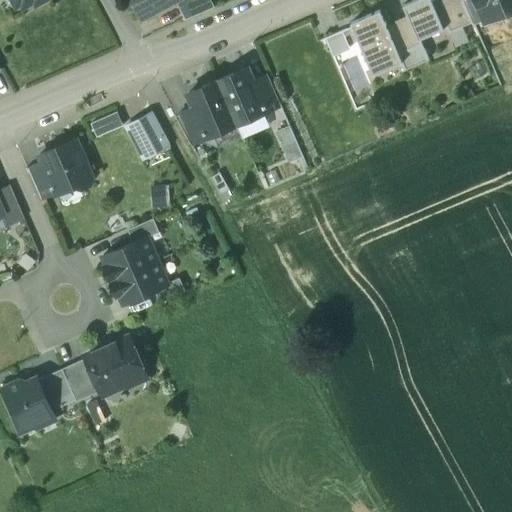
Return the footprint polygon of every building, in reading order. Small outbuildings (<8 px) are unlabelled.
[(133,0),(143,17),(174,0),(133,0)] [(210,0),(189,0),(178,6),(185,20),(215,8),(210,0)] [(420,40),(444,29),(432,1),(431,0),(416,0),(403,6),(407,16),(386,24),(380,10),(351,23),(373,75),(403,62),(400,54),(422,44),(420,40)] [(463,0),(434,0),(432,1),(444,29),(448,28),(450,32),(473,23),(464,1),(463,0)] [(476,0),(465,0),(464,1),(473,23),(484,18),(476,0)] [(506,13),(500,0),(476,0),(484,18),(485,22),(506,13)] [(511,0),(500,0),(506,13),(511,10),(511,0)] [(247,69),(218,81),(236,124),(265,111),(253,83),(247,69)] [(268,77),(253,83),(265,111),(265,112),(280,105),(268,77)] [(218,81),(190,94),(196,108),(208,136),(236,124),(218,81)] [(196,108),(177,117),(191,143),(208,136),(196,108)] [(152,110),(125,123),(143,160),(171,146),(152,110)] [(78,146),(65,151),(56,148),(40,155),(42,161),(57,193),(76,185),(83,188),(90,185),(92,178),(78,146)] [(57,193),(42,161),(27,168),(41,200),(57,193)] [(166,184),(150,185),(151,206),(168,205),(166,184)] [(10,185),(0,189),(0,203),(4,213),(2,214),(8,226),(25,219),(10,185)] [(153,219),(128,230),(133,243),(147,237),(147,238),(159,233),(153,219)] [(133,243),(103,256),(107,265),(104,266),(111,282),(158,262),(147,238),(147,237),(133,243)] [(158,262),(111,282),(117,297),(120,295),(124,304),(155,291),(168,285),(167,284),(158,262)] [(155,291),(160,303),(186,292),(180,278),(167,284),(168,285),(155,291)] [(110,347),(103,350),(101,349),(87,355),(88,357),(96,376),(94,376),(101,391),(103,396),(123,386),(127,376),(143,369),(143,368),(145,362),(142,355),(136,352),(129,336),(112,344),(110,347)] [(88,357),(63,369),(76,400),(77,402),(101,391),(94,376),(96,376),(88,357)] [(63,369),(39,379),(52,410),(76,400),(63,369)] [(21,385),(12,382),(0,387),(0,392),(18,434),(35,426),(38,418),(53,412),(52,410),(39,379),(38,378),(21,385)]
